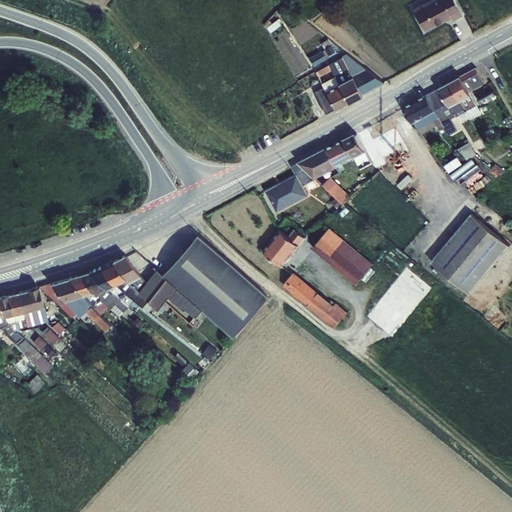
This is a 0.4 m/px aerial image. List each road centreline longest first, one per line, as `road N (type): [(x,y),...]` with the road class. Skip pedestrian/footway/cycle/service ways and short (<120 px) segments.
road 1 (secondary): [(511,28),(198,195)]
road 2 (trunk): [(198,195),(80,42),(0,10)]
road 3 (trunk): [(0,40),(32,42),(81,67),(118,110),(176,206)]
road 4 (secondary): [(176,206),(0,274)]
